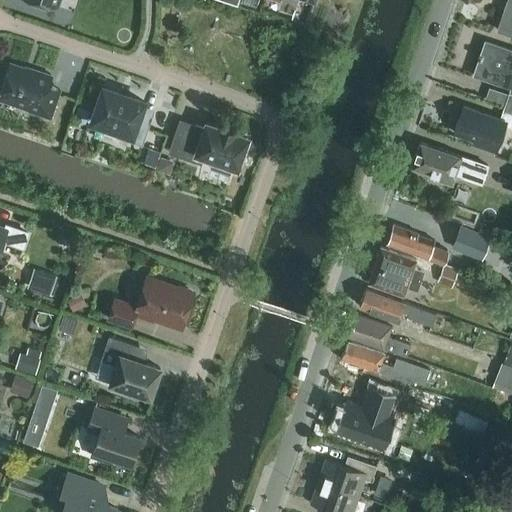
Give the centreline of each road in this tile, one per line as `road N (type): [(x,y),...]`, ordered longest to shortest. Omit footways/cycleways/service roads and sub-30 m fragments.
road 1 (residential): [(151,511),(275,146),(264,111),(0,22)]
road 2 (residential): [(446,0),(269,511)]
